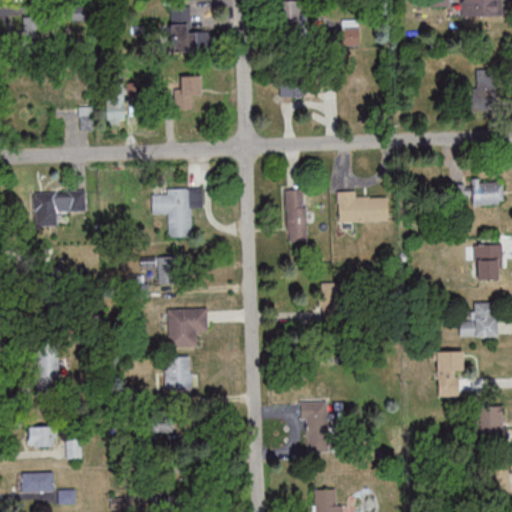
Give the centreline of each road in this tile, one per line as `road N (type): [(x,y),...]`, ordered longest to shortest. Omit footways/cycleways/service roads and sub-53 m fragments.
road 1 (residential): [(511,137),(0,157)]
road 2 (residential): [(259,511),(242,0)]
